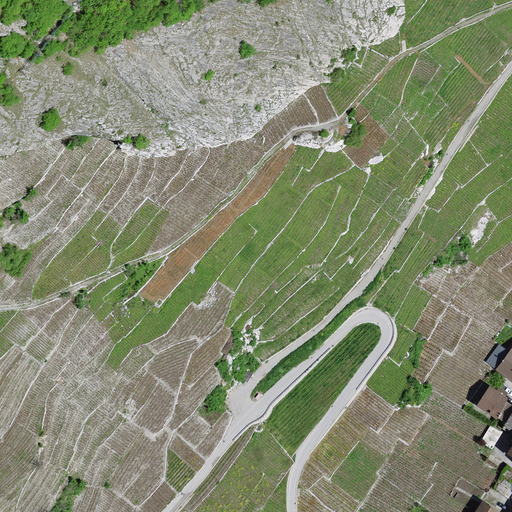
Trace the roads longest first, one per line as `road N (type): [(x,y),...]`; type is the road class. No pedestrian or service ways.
road 1 (unclassified): [(292,511),(299,463),(385,340),(384,322),(366,315),(249,416),(170,511)]
road 2 (track): [(511,66),(377,266),(247,390),(249,416)]
